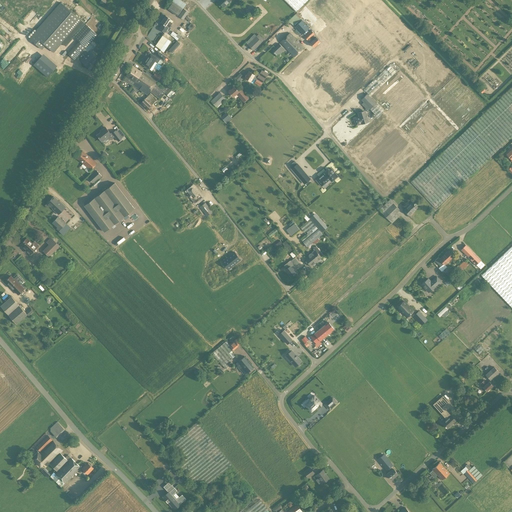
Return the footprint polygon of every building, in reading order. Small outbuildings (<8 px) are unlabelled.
[(284,0),(296,12),(307,0),(284,0)] [(168,9),(178,16),(183,9),(173,2),(168,9)] [(66,46),(74,37),(79,41),(67,54),(74,60),(81,53),(85,57),(83,60),(86,63),(84,65),(88,68),(93,63),(92,61),(95,57),(90,52),(88,54),(84,50),(97,35),(85,24),(81,21),(61,3),(29,39),(41,49),(45,45),(53,52),(61,43),(66,46)] [(306,5),(298,13),(312,27),(319,19),(306,5)] [(178,16),(183,20),(188,13),(183,9),(178,16)] [(289,21),(293,25),(300,18),(296,14),(289,21)] [(171,28),(169,27),(172,23),(169,21),(170,19),(165,16),(161,23),(162,24),(159,29),(165,33),(167,30),(169,31),(171,28)] [(309,28),(302,20),(295,27),(302,34),(309,28)] [(178,40),(181,36),(174,31),(171,35),(178,40)] [(304,37),(314,47),(320,42),(316,37),(312,41),(310,38),(314,34),(311,31),(304,37)] [(280,42),(294,57),(303,48),(289,33),(280,42)] [(170,45),(172,41),(164,35),(156,46),(165,53),(170,46),(170,45)] [(253,51),(262,42),(256,36),(248,45),(253,51)] [(284,49),(278,43),(271,51),(277,57),(284,49)] [(157,51),(155,55),(164,61),(167,57),(157,51)] [(152,71),(157,63),(160,64),(162,61),(149,53),(147,57),(142,65),(152,71)] [(55,68),(41,56),(33,65),(47,77),(55,68)] [(334,68),(329,62),(320,71),(325,76),(334,68)] [(360,63),(354,69),(363,77),(368,71),(360,63)] [(153,76),(151,75),(150,76),(142,71),(141,72),(132,66),(126,76),(135,82),(133,85),(147,95),(158,79),(159,80),(161,77),(155,73),(153,76)] [(395,72),(390,66),(387,69),(392,75),(395,72)] [(265,69),(263,72),(262,71),(260,74),(257,71),(254,75),(249,72),(245,78),(250,82),(253,78),(256,80),(254,83),(260,86),(268,75),(269,72),(266,70),(265,69)] [(241,72),(236,77),(239,81),(244,76),(241,72)] [(236,94),(243,102),(248,98),(240,90),(238,91),(234,87),(228,92),(232,97),(236,94)] [(169,88),(165,93),(172,99),(175,95),(173,93),(174,93),(169,88)] [(140,104),(147,110),(157,100),(150,93),(148,96),(149,97),(146,100),(145,99),(142,101),(143,102),(141,104),(140,104)] [(219,93),(210,101),(216,108),(225,99),(219,93)] [(361,100),(370,109),(376,103),(367,94),(361,100)] [(358,116),(357,117),(353,118),(355,126),(368,122),(365,112),(363,112),(363,111),(357,113),(358,116)] [(227,123),(233,118),(227,112),(221,117),(227,123)] [(111,135),(105,127),(102,130),(103,131),(96,135),(102,142),(111,135)] [(112,133),(118,141),(122,138),(115,130),(112,133)] [(402,149),(405,152),(404,153),(407,155),(410,158),(416,153),(419,156),(422,153),(417,147),(414,149),(408,144),(402,149)] [(82,163),(90,170),(97,163),(89,156),(88,156),(82,151),(76,157),(83,163),(82,163)] [(307,176),(297,164),(291,169),(302,181),(307,176)] [(330,168),(328,169),(324,172),(324,173),(316,180),(321,186),(329,179),(331,181),(337,176),(330,168)] [(101,176),(97,171),(96,171),(94,173),(95,173),(89,179),(92,183),(98,177),(99,178),(101,176)] [(133,210),(113,184),(84,206),(104,232),(133,210)] [(191,199),(194,204),(202,197),(193,187),(187,192),(192,198),(191,199)] [(52,209),(58,215),(65,207),(59,201),(59,202),(53,197),(45,206),(47,208),(49,206),(52,209)] [(379,210),(389,220),(400,210),(390,200),(379,210)] [(404,210),(409,215),(417,208),(412,202),(404,210)] [(200,207),(207,216),(213,212),(211,210),(210,210),(205,203),(200,207)] [(70,228),(65,224),(66,223),(58,216),(52,223),(57,228),(54,231),(56,233),(59,231),(63,235),(70,228)] [(307,247),(322,234),(310,219),(300,227),(306,234),(300,239),(307,247)] [(299,229),(294,223),(294,224),(286,230),(291,236),(299,229)] [(26,250),(30,254),(38,246),(34,242),(32,243),(27,238),(21,244),(27,250),(26,250)] [(292,250),(285,241),(282,244),(289,252),(292,250)] [(43,250),(49,256),(60,246),(56,242),(54,244),(52,242),(43,250)] [(511,245),(481,275),(511,307),(511,245)] [(305,259),(308,262),(321,252),(316,246),(313,248),(315,250),(305,259)] [(466,246),(463,248),(469,255),(472,252),(466,246)] [(216,254),(212,249),(211,247),(206,250),(207,252),(211,257),(216,254)] [(228,269),(240,259),(234,251),(222,261),(228,269)] [(440,267),(444,264),(444,265),(453,257),(453,256),(451,253),(450,254),(448,251),(439,259),(438,257),(435,260),(440,267)] [(324,256),(321,252),(308,262),(311,266),(321,258),(324,256)] [(480,261),(473,253),(468,257),(476,265),(480,261)] [(290,266),(285,270),(291,276),(295,272),(298,269),(295,266),(299,263),(295,258),(290,261),(292,263),(290,265),(290,266)] [(456,268),(460,272),(467,266),(463,262),(456,268)] [(18,295),(24,289),(14,279),(11,276),(5,281),(18,295)] [(435,286),(441,281),(437,276),(431,281),(429,278),(422,283),(426,288),(426,287),(429,291),(435,286)] [(26,315),(10,297),(0,305),(0,309),(14,325),(26,315)] [(413,310),(404,301),(398,307),(407,317),(411,313),(410,312),(413,310)] [(447,306),(438,314),(440,317),(449,309),(447,306)] [(333,318),(339,312),(336,308),(329,315),(333,318)] [(419,311),(413,316),(422,325),(427,320),(419,311)] [(329,322),(320,329),(325,336),(334,329),(329,322)] [(325,336),(320,329),(311,336),(317,344),(325,336)] [(292,340),(283,330),(279,334),(287,344),(292,340)] [(234,340),(229,344),(233,349),(238,345),(234,340)] [(226,364),(236,356),(225,343),(212,353),(225,369),(228,367),(226,364)] [(284,356),(293,365),(299,360),(296,357),(294,355),(290,350),(284,356)] [(238,361),(247,372),(254,367),(245,356),(238,361)] [(268,369),(275,363),(273,361),(266,366),(268,369)] [(494,367),(490,371),(485,375),(490,380),(499,372),(494,367)] [(487,391),(493,385),(489,381),(486,384),(483,380),(481,383),(484,386),(483,387),(487,391)] [(444,407),(449,403),(443,396),(433,405),(446,420),(443,423),(447,428),(456,421),(444,407)] [(321,404),(314,397),(310,401),(308,399),(306,401),(309,404),(306,406),(308,408),(307,409),(308,410),(309,409),(311,412),(317,407),(318,407),(321,404)] [(329,409),(337,402),(332,398),(325,404),(329,409)] [(57,422),(51,428),(50,431),(57,438),(65,429),(57,422)] [(199,492),(231,465),(197,422),(163,450),(199,492)] [(62,451),(48,436),(36,447),(39,450),(32,458),(41,467),(47,461),(49,463),(62,451)] [(56,469),(53,472),(65,483),(65,484),(79,470),(82,472),(84,471),(88,474),(93,468),(88,463),(85,466),(85,465),(82,468),(68,455),(65,458),(60,453),(50,464),(56,469)] [(384,454),(382,456),(378,459),(387,470),(388,469),(390,471),(386,474),(391,479),(398,474),(393,468),(393,469),(391,466),(393,465),(384,454)] [(432,469),(442,480),(449,473),(440,462),(432,469)] [(465,467),(461,471),(463,474),(464,474),(468,478),(473,483),(477,480),(481,476),(473,467),(471,469),(468,464),(465,467)] [(308,478),(314,473),(310,467),(303,472),(308,478)] [(47,477),(50,475),(44,468),(41,471),(47,477)] [(320,485),(322,484),(323,484),(329,479),(322,470),(316,475),(318,478),(316,480),(320,485)] [(174,487),(164,497),(175,509),(186,499),(182,494),(177,499),(172,494),(177,490),(174,487)] [(260,500),(244,511),(264,511),(268,509),(260,500)]
